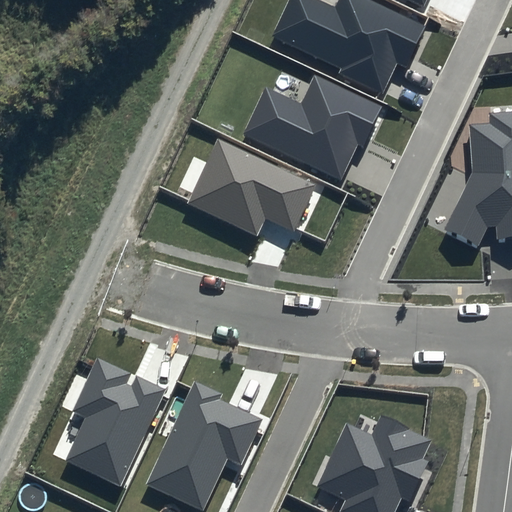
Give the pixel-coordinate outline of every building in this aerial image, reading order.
[(427,26),(371,0),(338,0),(335,7),(320,0),(289,0),(272,37),(341,68),(338,73),(382,93),(397,62),(408,68),(427,26)] [(384,105),(315,74),(301,103),(264,87),(242,135),(342,180),(358,145),(365,148),(384,105)] [(511,112),(489,113),(489,123),(469,124),(472,173),(444,229),(478,246),(488,227),(497,226),(498,239),(511,237),(511,112)] [(317,184),(217,137),(186,203),(257,236),(266,218),(295,232),(317,184)] [(121,487),(166,389),(136,376),(131,386),(127,384),(131,374),(97,358),(72,412),(85,418),(65,462),(121,487)] [(223,394),(195,381),(146,484),(203,510),(227,459),(241,465),(263,420),(220,400),(223,394)] [(432,440),(379,416),(371,434),(346,423),(316,487),(345,500),(339,511),(395,511),(402,499),(410,502),(429,461),(423,459),(432,440)]
